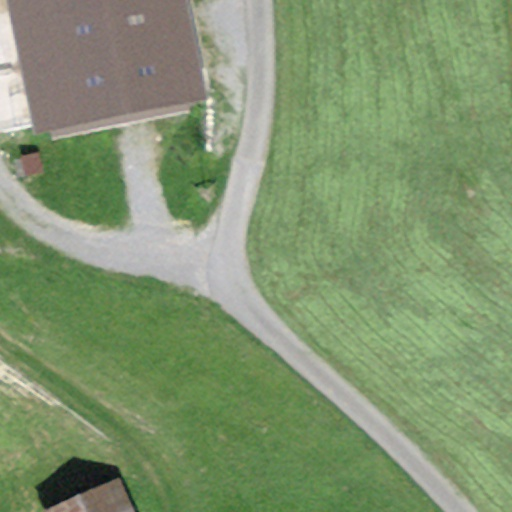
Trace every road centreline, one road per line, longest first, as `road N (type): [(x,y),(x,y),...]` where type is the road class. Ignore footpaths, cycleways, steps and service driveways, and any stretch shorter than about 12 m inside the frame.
road 1 (unclassified): [(263,0),(263,75),(233,226),(235,280),(269,328),(397,442),(461,511)]
road 2 (track): [(0,340),(140,445)]
